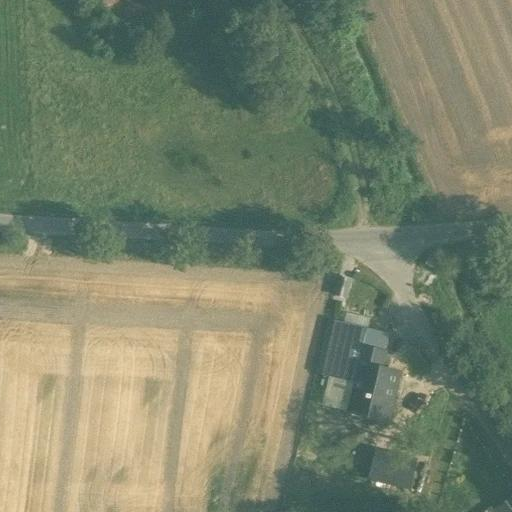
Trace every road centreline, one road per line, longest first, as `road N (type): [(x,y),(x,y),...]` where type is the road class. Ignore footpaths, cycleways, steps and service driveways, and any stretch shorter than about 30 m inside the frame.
road 1 (unclassified): [(382,235),(295,239),(0,223)]
road 2 (unclassified): [(382,235),(406,300),(511,461)]
road 3 (track): [(285,0),(359,183),(352,237)]
road 4 (unclassified): [(511,228),(382,235)]
